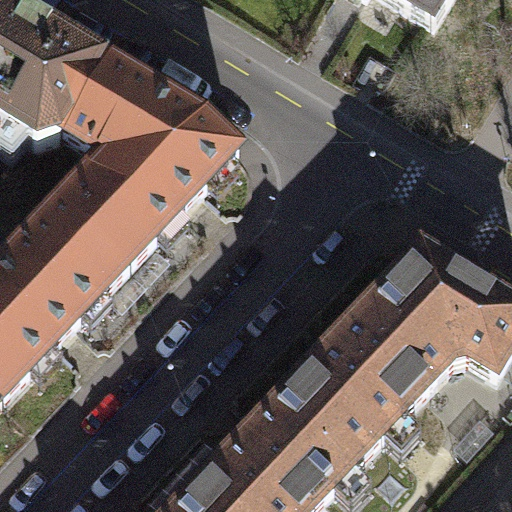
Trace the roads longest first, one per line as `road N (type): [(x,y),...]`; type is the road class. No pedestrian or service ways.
road 1 (residential): [(40,511),(361,162)]
road 2 (residential): [(93,0),(361,162)]
road 3 (residential): [(361,162),(511,253)]
